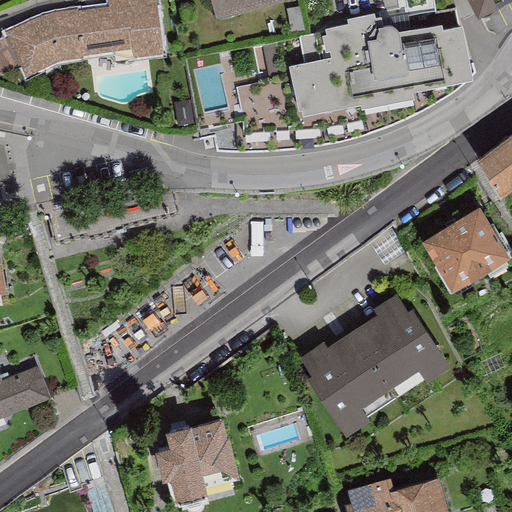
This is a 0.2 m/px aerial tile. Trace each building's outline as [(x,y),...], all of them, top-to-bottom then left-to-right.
[(41,18),(5,34),(7,39),(0,42),(0,73),(1,76),(20,68),(26,80),(43,72),(52,68),(62,64),(83,61),(82,58),(133,50),(134,59),(162,56),(155,0),(107,0),(109,8),(78,13),(77,10),(41,18)] [(283,4),(281,0),(209,0),(216,23),(283,4)] [(511,0),(464,0),(478,24),(511,6),(511,0)] [(299,7),(285,11),(291,34),(305,31),(299,7)] [(464,32),(397,38),(397,33),(393,30),(388,28),(381,29),(379,22),(375,24),(373,18),(346,23),(347,28),(324,33),(325,39),(322,40),(324,57),(329,56),(330,63),(286,72),(297,118),(301,118),(302,123),(358,112),(359,116),(414,106),(413,100),(472,87),(464,32)] [(189,111),(176,113),(179,131),(192,129),(189,111)] [(511,119),(476,145),(501,179),(511,171),(511,119)] [(479,195),(422,229),(451,278),(509,243),(479,195)] [(323,334),(299,350),(309,365),(306,366),(346,426),(427,372),(450,356),(412,300),(407,303),(395,286),(373,302),(376,306),(327,340),(323,334)] [(0,371),(0,411),(50,391),(37,359),(1,374),(0,371)] [(222,455),(238,465),(235,452),(222,409),(192,417),(190,412),(166,418),(169,433),(157,437),(163,466),(171,465),(175,484),(206,478),(202,460),(222,455)] [(369,476),(347,481),(351,492),(345,494),(349,511),(441,511),(441,508),(448,507),(438,467),(392,477),(390,469),(376,472),(369,476)] [(113,511),(101,476),(43,495),(48,511),(113,511)]
